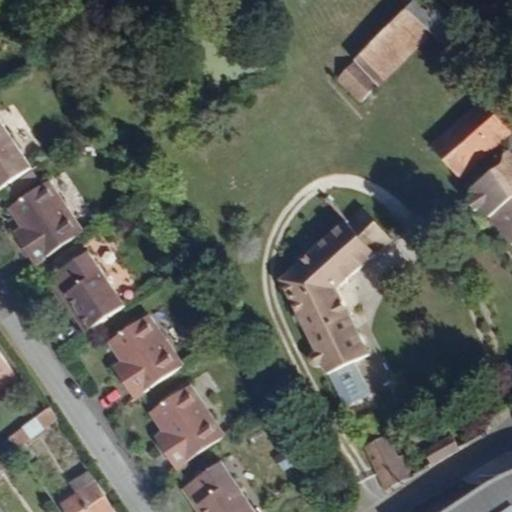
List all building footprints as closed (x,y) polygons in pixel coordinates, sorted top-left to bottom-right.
[(399,0),(407,10),(416,0),(399,0)] [(467,29),(437,0),(416,0),(407,10),(434,35),(448,49),(467,29)] [(380,90),(434,35),(407,10),(356,61),(368,75),(379,87),(380,90)] [(348,94),(368,75),(356,61),(336,81),(348,94)] [(360,105),(379,87),(368,75),(348,94),(360,105)] [(511,130),(484,98),(447,131),(478,166),(511,137),(511,130)] [(0,191),(34,169),(0,119),(0,191)] [(478,166),(447,131),(430,145),(461,181),(478,166)] [(511,158),(471,189),(487,215),(511,244),(511,158)] [(84,233),(50,182),(10,207),(24,229),(30,239),(22,245),(36,265),(84,233)] [(393,242),(362,207),(347,221),(378,255),(393,242)] [(372,355),(339,290),(378,255),(347,221),(280,280),(316,353),(312,356),(310,360),(311,364),(313,367),(316,368),(323,366),(342,404),(363,393),(350,366),(372,355)] [(30,239),(24,229),(15,235),(22,245),(30,239)] [(126,308),(90,253),(51,279),(64,299),(70,294),(92,331),(126,308)] [(92,331),(70,294),(64,299),(87,334),(92,331)] [(184,367),(150,317),(111,341),(124,363),(130,373),(121,380),(135,400),(184,367)] [(0,391),(8,386),(4,381),(16,372),(0,351),(0,391)] [(130,373),(124,363),(115,369),(121,380),(130,373)] [(8,386),(19,377),(16,372),(4,381),(8,386)] [(178,470),(225,438),(191,387),(153,412),(166,433),(172,442),(163,448),(178,470)] [(27,443),(60,420),(52,408),(11,439),(18,449),(27,443)] [(172,442),(166,433),(157,439),(163,448),(172,442)] [(411,477),(387,435),(364,448),(385,491),(411,477)] [(432,466),(461,450),(453,435),(423,451),(432,466)] [(12,454),(18,449),(11,439),(0,446),(0,465),(3,470),(17,462),(12,454)] [(35,455),(27,443),(18,449),(27,462),(35,455)] [(255,511),(220,460),(181,485),(198,510),(203,505),(207,511),(255,511)] [(97,483),(90,471),(69,484),(77,494),(97,483)] [(511,511),(511,480),(487,493),(456,511),(511,511)] [(117,511),(97,483),(77,494),(61,505),(65,511),(117,511)]
